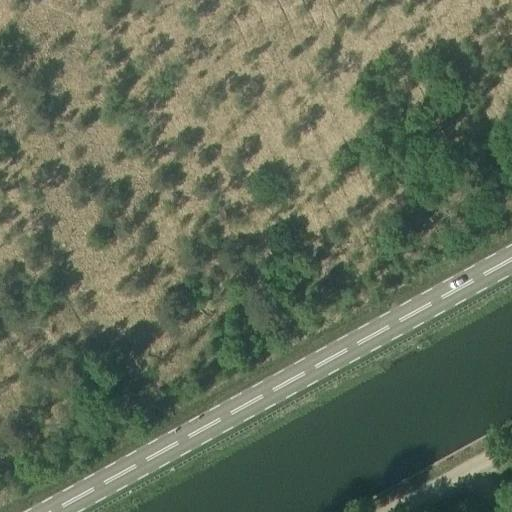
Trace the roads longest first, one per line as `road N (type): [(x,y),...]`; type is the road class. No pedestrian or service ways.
road 1 (secondary): [(54,511),(511,260)]
road 2 (track): [(389,511),(511,444)]
